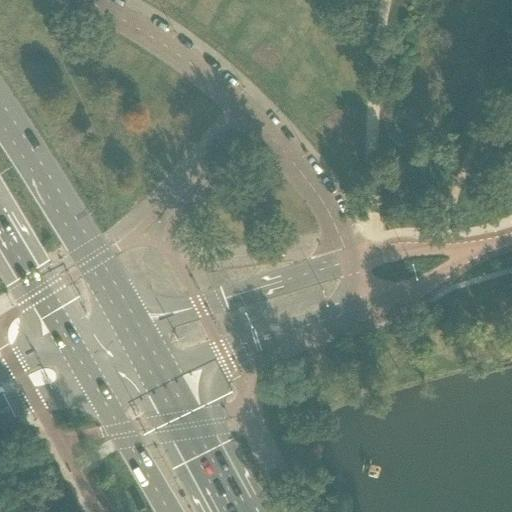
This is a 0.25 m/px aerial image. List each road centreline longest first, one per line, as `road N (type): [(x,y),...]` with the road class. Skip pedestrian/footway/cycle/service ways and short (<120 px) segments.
road 1 (unclassified): [(348,258),(327,210),(250,117),(166,48),(85,0)]
road 2 (unclassified): [(348,258),(124,320)]
road 3 (primary): [(124,320),(0,124)]
road 4 (primary): [(95,387),(168,511)]
road 5 (primary): [(0,224),(68,339)]
road 6 (primary): [(200,455),(207,415),(256,341)]
